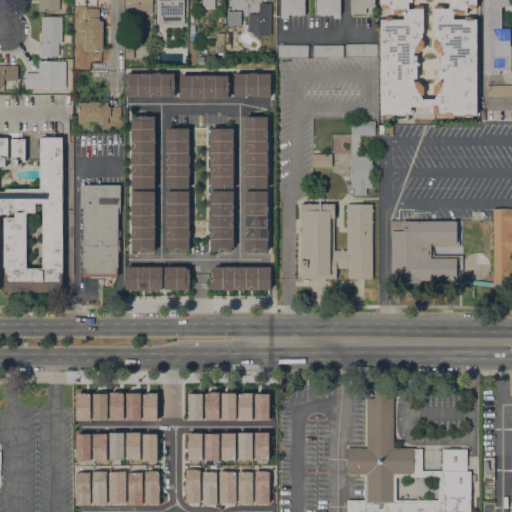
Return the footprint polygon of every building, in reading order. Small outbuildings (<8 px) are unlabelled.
[(59,0),(59,11),(39,11),(39,0),(59,0)] [(126,0),(152,0),(152,14),(126,14),(126,0)] [(158,0),(184,0),(184,24),(158,25),(158,0)] [(215,0),(215,9),(202,9),(202,0),(215,0)] [(281,0),(305,0),(305,15),(288,15),(288,18),(281,18),(281,0)] [(316,0),(340,0),(340,18),(333,18),(333,15),(316,15),(316,0)] [(350,0),(375,0),(375,7),(366,7),(366,14),(350,14),(350,0)] [(477,0),(477,6),(475,6),(475,8),(469,8),(469,7),(467,7),(467,15),(454,15),(454,19),(465,19),(465,17),(472,16),(472,19),(477,19),(477,115),(472,115),(472,116),(465,116),(465,115),(453,115),(453,116),(437,116),(437,113),(432,113),(430,112),(429,111),(429,106),(411,106),(411,112),(406,112),(406,115),(393,115),(393,117),(385,117),(385,115),(381,115),(381,19),(386,19),(386,18),(393,18),(393,19),(404,19),(404,14),(390,14),(390,7),(388,7),(388,9),(382,9),(382,6),(380,6),(380,0),(477,0)] [(483,0),(509,0),(509,6),(501,6),(501,28),(510,28),(510,46),(511,46),(511,71),(499,71),(499,74),(484,74),(483,0)] [(103,51),(84,51),(84,30),(81,30),(81,21),(84,21),(84,8),(99,8),(99,21),(103,21),(103,51)] [(227,11),(241,11),(241,25),(227,25),(227,11)] [(41,16),(62,16),(62,43),(59,43),(59,56),(41,56),(41,16)] [(188,25),(196,25),(196,33),(188,33),(188,25)] [(377,44),(377,57),(346,57),(346,44),(377,44)] [(307,45),(307,57),(277,57),(277,45),(307,45)] [(343,45),(343,58),(313,57),(313,45),(343,45)] [(25,87),(25,73),(39,73),(39,72),(37,72),(37,68),(39,68),(39,61),(60,61),(66,61),(66,87),(25,87)] [(0,65),(18,65),(18,80),(4,80),(4,86),(0,86),(0,65)] [(126,72),(126,93),(173,94),(174,73),(126,72)] [(234,73),(233,95),(270,96),(270,73),(234,73)] [(179,75),(179,97),(228,96),(228,74),(179,75)] [(511,96),(487,97),(486,85),(511,85),(511,96)] [(0,132),(0,94),(72,94),(72,113),(69,113),(69,121),(54,121),(54,132),(0,132)] [(78,121),(78,103),(90,103),(90,102),(102,102),(102,103),(108,103),(108,106),(121,106),(121,121),(108,121),(108,125),(99,125),(99,121),(78,121)] [(244,114),(244,187),(267,187),(267,114),(244,114)] [(132,116),(132,187),(154,188),(155,116),(132,116)] [(351,181),(349,181),(349,159),(351,159),(351,121),(375,121),(375,135),(360,135),(360,153),(371,153),(372,164),(373,164),(373,174),(372,174),(372,188),(366,188),(366,195),(354,195),(353,188),(351,188),(351,181)] [(210,127),(210,187),(233,187),(233,127),(210,127)] [(166,128),(166,188),(189,188),(189,128),(166,128)] [(4,273),(5,273),(5,267),(4,267),(4,217),(15,217),(15,212),(23,212),(23,210),(9,210),(9,214),(0,214),(0,137),(8,137),(8,157),(11,157),(11,139),(25,139),(25,159),(18,159),(18,165),(14,165),(14,163),(11,163),(11,159),(9,159),(6,160),(6,166),(0,167),(0,191),(5,191),(5,189),(40,188),(40,147),(38,147),(38,137),(62,137),(63,274),(63,292),(5,292),(4,273)] [(332,153),(332,167),(312,167),(312,154),(332,153)] [(80,185),(120,184),(120,207),(119,207),(119,212),(118,212),(118,230),(120,230),(120,235),(118,235),(118,240),(119,239),(120,251),(118,251),(118,276),(83,276),(83,259),(82,260),(82,254),(83,254),(83,245),(82,245),(81,240),(83,240),(83,228),(82,228),(82,222),(83,222),(83,221),(82,221),(81,215),(83,215),(83,207),(81,207),(80,185)] [(244,191),(267,190),(268,250),(245,251),(244,191)] [(131,191),(156,192),(154,252),(130,251),(131,191)] [(166,191),(188,191),(188,252),(166,252),(166,191)] [(210,191),(232,191),(232,248),(209,248),(210,191)] [(300,204),(334,203),(334,251),(347,250),(346,204),(371,204),(372,279),(350,279),(350,278),(348,278),(348,268),(336,268),(336,278),(301,279),(300,204)] [(493,208),(511,208),(511,286),(493,286),(493,208)] [(391,283),(390,220),(428,219),(428,221),(456,221),(457,245),(431,246),(431,255),(462,255),(463,279),(421,280),(422,283),(391,283)] [(126,265),(125,287),(160,287),(160,266),(126,265)] [(164,266),(164,287),(185,287),(184,266),(164,266)] [(211,290),(211,270),(270,270),(272,290),(211,290)] [(347,511),(347,500),(364,500),(364,474),(347,474),(347,448),(367,448),(367,398),(374,398),(374,391),(386,391),(386,398),(393,398),(393,448),(413,448),(422,448),(422,470),(442,470),(442,449),(467,449),(467,465),(469,465),(469,468),(467,468),(467,471),(470,471),(470,476),(475,476),(475,482),(470,482),(470,511),(347,511)] [(157,434),(142,433),(141,460),(156,461),(157,434)] [(185,467),(196,467),(196,468),(199,468),(199,501),(185,501),(185,488),(184,488),(184,481),(185,481),(185,467)] [(142,471),(143,503),(159,503),(158,470),(142,471)] [(201,470),(212,470),(212,471),(215,471),(216,503),(201,503),(201,470)] [(218,470),(223,470),(223,471),(234,471),(235,502),(226,502),(226,501),(218,501),(218,470)] [(237,470),(248,470),(248,471),(251,471),(251,502),(237,502),(237,470)]
